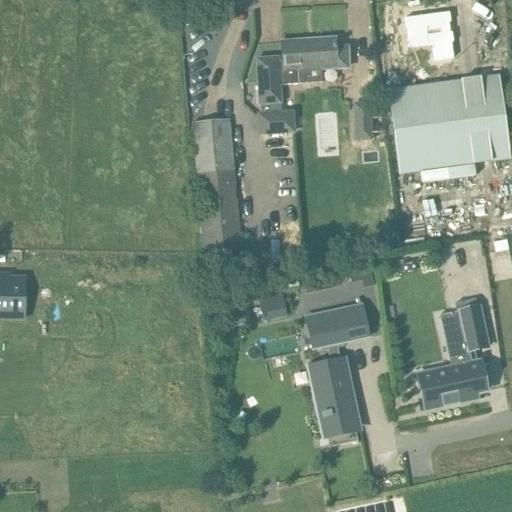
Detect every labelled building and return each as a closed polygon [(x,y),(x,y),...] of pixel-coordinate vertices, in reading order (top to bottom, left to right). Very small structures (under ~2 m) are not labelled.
[(449,25),(451,25),(450,12),(422,16),(421,14),(405,16),(405,18),(403,18),(407,50),(430,47),(432,63),(454,60),(452,44),(454,44),(452,32),(450,33),(449,25)] [(283,61),(285,86),(286,86),(286,85),(323,83),(322,70),(348,68),(347,48),(336,49),(336,45),(335,45),(335,40),(317,41),(317,46),(309,47),(309,43),(283,45),(283,43),(282,43),(283,61)] [(279,86),(285,86),(283,61),(277,62),(277,59),(258,61),(261,104),(280,103),(279,86)] [(510,160),(499,76),(387,91),(399,175),(510,160)] [(293,133),(292,113),(259,116),(261,135),(293,133)] [(241,248),(228,120),(192,124),(205,252),(210,251),(211,262),(232,260),(231,249),(241,248)] [(371,128),(354,128),(354,140),(371,140),(371,136),(371,128)] [(23,283),(0,283),(0,323),(23,323),(23,283)] [(281,294),(259,299),(263,320),(286,315),(281,294)] [(332,363),(312,367),(329,448),(356,442),(357,444),(358,444),(344,382),(348,381),(348,384),(350,383),(344,357),(343,358),(343,361),(340,361),(336,345),(367,339),(361,307),(319,316),(326,347),(328,347),(332,363)] [(479,308),(459,312),(464,338),(467,353),(478,351),(477,350),(487,348),(479,308)] [(480,363),(477,363),(417,376),(425,411),(478,400),(477,398),(476,398),(475,394),(486,392),(480,363)]
